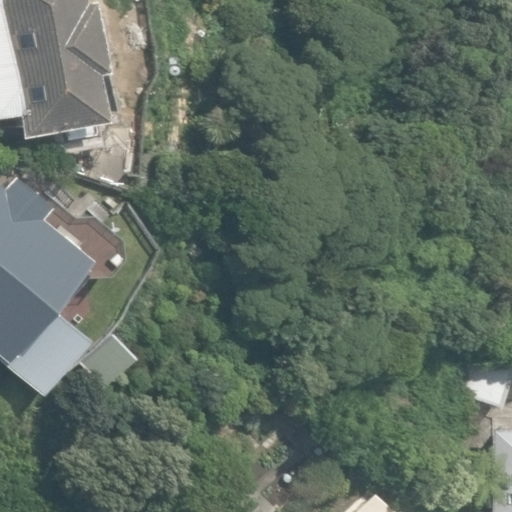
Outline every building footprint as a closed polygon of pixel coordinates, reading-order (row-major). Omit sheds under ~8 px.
[(0,0),(0,112),(5,112),(9,134),(57,125),(60,138),(87,133),(85,120),(94,118),(93,111),(106,109),(97,61),(88,62),(87,55),(99,53),(91,12),(83,13),(80,0),(0,0)] [(0,182),(0,365),(31,393),(79,339),(40,304),(80,259),(31,216),(40,206),(6,175),(0,182)] [(476,401),(498,406),(508,364),(486,359),(476,401)] [(482,511),(511,511),(511,428),(485,428),(482,511)] [(385,511),(366,492),(345,511),(385,511)]
